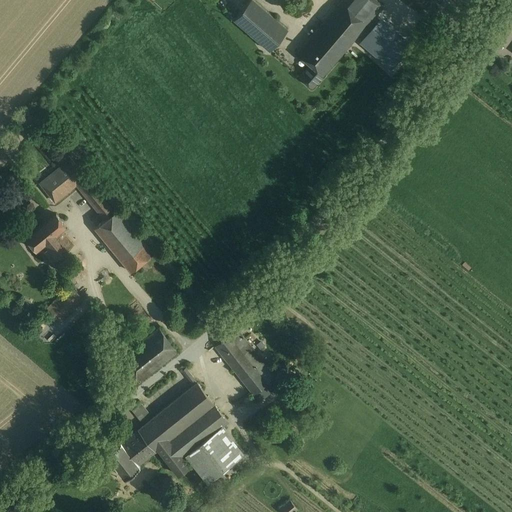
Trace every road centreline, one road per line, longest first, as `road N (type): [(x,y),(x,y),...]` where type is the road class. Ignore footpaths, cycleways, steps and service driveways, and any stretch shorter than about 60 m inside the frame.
road 1 (unclassified): [(0,501),(243,303),(337,201),(489,0)]
road 2 (track): [(339,511),(230,431)]
